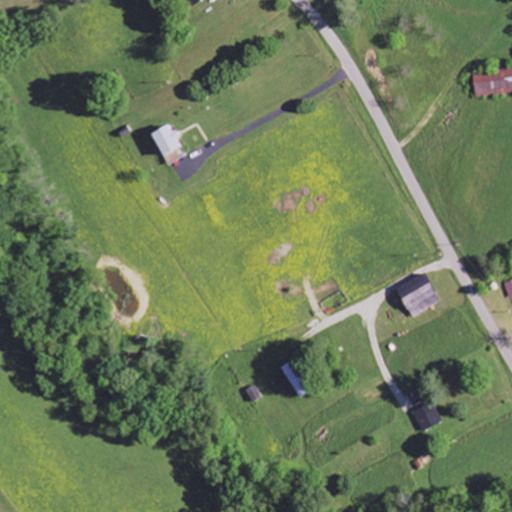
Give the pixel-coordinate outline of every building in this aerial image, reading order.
[(203,0),(187,0),(193,8),(203,0)] [(475,98),(511,94),(511,67),(473,71),(475,98)] [(185,158),(170,125),(151,133),(166,166),(185,158)] [(411,318),(439,303),(424,274),(395,289),(411,318)] [(247,391),(254,403),(263,398),(256,386),(247,391)] [(434,403),(414,412),(423,432),(443,422),(434,403)]
